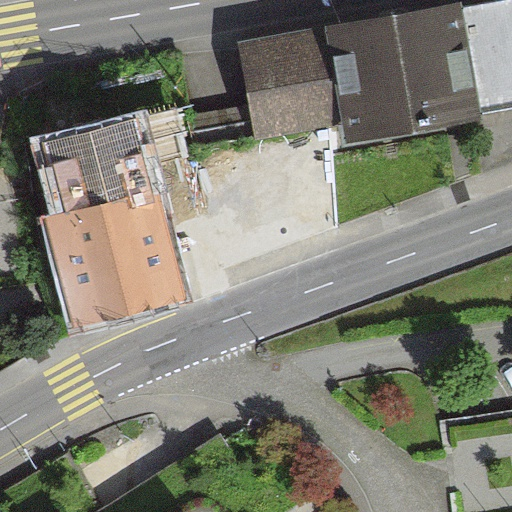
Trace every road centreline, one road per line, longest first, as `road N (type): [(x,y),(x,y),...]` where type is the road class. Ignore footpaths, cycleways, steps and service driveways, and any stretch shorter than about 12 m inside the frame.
road 1 (tertiary): [(181,336),(511,218)]
road 2 (residential): [(511,338),(340,364),(267,394)]
road 3 (primary): [(0,40),(222,0)]
road 4 (tertiary): [(0,429),(181,336)]
road 5 (residential): [(267,394),(361,455),(390,511)]
